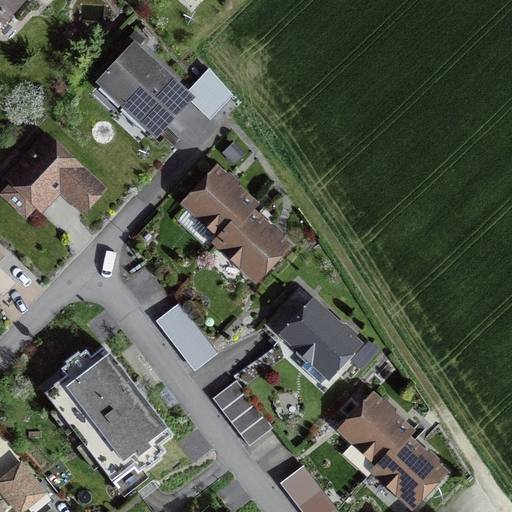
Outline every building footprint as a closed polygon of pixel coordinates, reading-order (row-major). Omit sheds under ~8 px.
[(0,0),(0,24),(23,0),(33,0),(0,0)] [(102,84),(128,108),(159,75),(133,51),(102,84)] [(128,108),(155,133),(186,100),(159,75),(128,108)] [(46,140),(8,180),(39,209),(58,189),(82,211),(100,191),(46,140)] [(253,207),(216,173),(186,205),(222,239),(217,244),(217,245),(253,207)] [(253,208),(253,207),(217,245),(254,279),(284,247),(248,213),(253,208)] [(326,378),(357,345),(313,304),(282,337),(295,348),(295,355),(304,364),(311,364),(326,378)] [(195,368),(213,353),(211,350),(178,308),(159,322),(195,368)] [(158,447),(170,437),(102,348),(90,358),(85,351),(79,356),(77,353),(64,363),(66,366),(60,370),(65,377),(52,386),(120,475),(133,466),(138,472),(144,468),(145,470),(158,460),(157,458),(163,453),(158,447)] [(248,447),(271,429),(235,382),(211,400),(248,447)] [(409,434),(372,399),(342,432),(378,465),(373,471),(409,434)] [(409,434),(373,471),(410,505),(440,473),(404,440),(409,434)] [(20,511),(43,494),(19,465),(0,481),(0,491),(16,511),(20,511)] [(334,511),(307,476),(288,491),(304,511),(334,511)]
